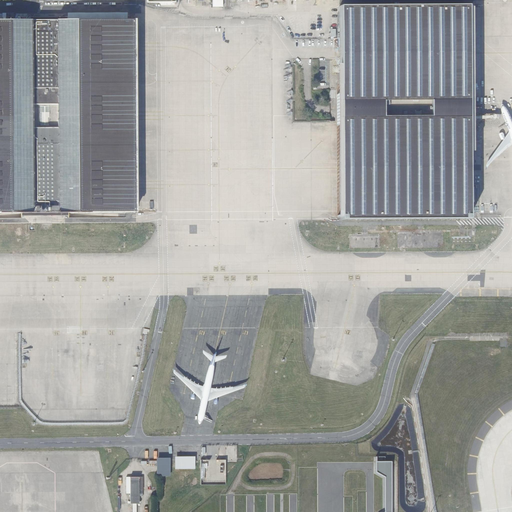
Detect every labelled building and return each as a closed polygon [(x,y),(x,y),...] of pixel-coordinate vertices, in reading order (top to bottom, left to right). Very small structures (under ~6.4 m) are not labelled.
[(467,6),(339,7),(339,33),(336,33),(337,218),(341,218),(341,221),(468,220),(468,152),(471,152),(470,9),(467,9),(467,6)] [(0,212),(136,213),(135,20),(0,20),(0,212)] [(195,460),(195,457),(175,457),(175,458),(175,470),(195,469),(195,460)] [(170,458),(157,458),(157,473),(157,477),(170,477),(170,458)] [(384,511),(390,511),(391,462),(385,462),(376,462),(376,473),(385,477),(384,511)] [(132,504),(136,503),(139,503),(139,496),(142,496),(142,490),(143,490),(143,477),(126,477),(126,494),(130,494),(130,504),(132,504)]
